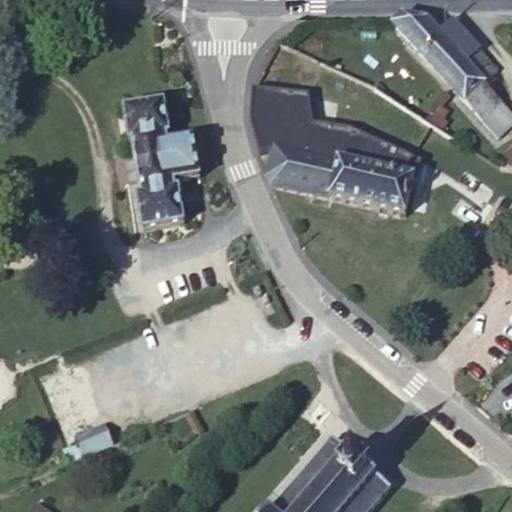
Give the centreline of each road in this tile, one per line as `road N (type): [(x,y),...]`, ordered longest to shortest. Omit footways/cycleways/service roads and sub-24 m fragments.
road 1 (residential): [(427,397),(329,323),(286,278),(227,133),(222,0)]
road 2 (unclassified): [(427,397),(511,294)]
